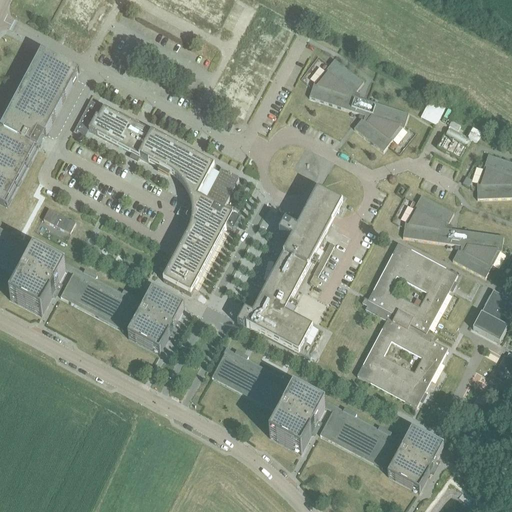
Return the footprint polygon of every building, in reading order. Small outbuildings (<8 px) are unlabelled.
[(68,8),(64,14),(74,19),(89,27),(92,29),(93,27),(95,24),(99,27),(104,29),(105,29),(105,28),(104,28),(102,26),(104,22),(105,20),(106,20),(108,21),(109,22),(111,16),(115,9),(114,9),(112,7),(115,1),(118,2),(118,3),(119,3),(120,0),(75,0),(74,4),(71,2),(68,8)] [(227,16),(194,0),(161,0),(220,29),(227,16)] [(211,0),(208,8),(219,12),(223,0),(211,0)] [(27,252),(35,256),(10,302),(42,318),(59,286),(59,285),(66,273),(73,277),(61,300),(64,297),(124,329),(123,333),(136,310),(142,314),(128,340),(160,357),(185,311),(153,294),(152,295),(153,295),(146,308),(135,302),(136,299),(135,299),(131,297),(124,293),(123,295),(96,281),(97,279),(97,278),(97,279),(92,277),(93,276),(85,272),(84,275),(23,242),(24,240),(23,239),(23,240),(19,238),(19,237),(12,233),(11,236),(0,229),(0,204),(8,209),(39,151),(38,150),(45,137),(46,137),(80,74),(42,54),(7,119),(0,132),(0,262),(15,271),(14,275),(15,275),(27,252)] [(362,122),(354,131),(383,154),(393,142),(391,140),(399,129),(403,132),(404,131),(409,116),(351,97),(355,93),(356,94),(364,85),(335,62),(325,74),(328,76),(319,87),(314,85),(309,100),(367,119),(363,123),(362,122)] [(261,87),(266,76),(237,65),(224,97),(240,103),(243,96),(249,99),(255,85),(261,87)] [(74,135),(79,138),(85,140),(86,137),(89,132),(102,139),(108,142),(114,145),(122,149),(133,155),(132,157),(140,162),(141,160),(151,165),(168,174),(169,175),(170,176),(171,176),(172,177),(173,178),(174,178),(176,180),(177,181),(178,182),(179,183),(180,184),(183,187),(185,189),(186,192),(188,195),(189,198),(190,200),(191,201),(191,203),(191,204),(192,206),(188,214),(184,220),(188,222),(191,224),(192,225),(192,228),(191,231),(190,233),(189,236),(187,239),(181,250),(164,283),(181,293),(187,296),(191,298),(195,290),(199,282),(213,257),(216,251),(220,245),(227,231),(228,232),(234,236),(241,223),(235,220),(234,221),(233,220),(234,219),(233,218),(233,217),(230,215),(233,210),(227,207),(230,201),(231,201),(232,201),(233,201),(234,200),(234,199),(234,197),(234,196),(233,196),(240,183),(225,176),(218,172),(219,171),(218,171),(208,165),(201,161),(195,158),(188,154),(181,150),(182,147),(183,147),(167,138),(167,139),(166,142),(152,135),(144,131),(139,128),(135,126),(126,121),(116,116),(104,110),(102,114),(101,116),(98,115),(100,112),(102,108),(97,106),(96,106),(91,103),(88,109),(82,119),(74,135)] [(422,119),(438,127),(446,112),(430,103),(422,119)] [(458,133),(461,128),(452,123),(449,128),(458,133)] [(473,129),(468,140),(478,145),(483,135),(473,129)] [(452,131),(449,135),(468,148),(471,143),(452,131)] [(438,150),(461,163),(468,151),(444,139),(438,150)] [(511,165),(488,157),(484,172),(486,173),(482,186),(477,187),(477,202),(511,200),(511,165)] [(466,179),(462,185),(469,189),(472,183),(466,179)] [(275,264),(271,279),(267,297),(259,295),(260,296),(259,302),(256,300),(256,301),(260,303),(253,316),(245,312),(238,326),(244,330),(246,327),(247,328),(310,362),(323,336),(285,316),(343,207),(318,194),(297,233),(296,232),(296,231),(285,226),(279,237),(291,243),(291,242),(292,242),(280,265),(275,264)] [(410,226),(405,225),(403,240),(463,249),(460,254),(458,253),(453,263),(485,281),(493,267),(490,266),(497,253),(501,256),(502,254),(504,239),(444,230),(446,225),(448,227),(454,216),(421,198),(418,206),(415,211),(414,212),(417,213),(410,226)] [(71,236),(76,225),(49,211),(44,221),(44,222),(45,223),(71,236)] [(330,245),(313,277),(318,280),(335,248),(330,245)] [(365,301),(363,306),(368,309),(366,313),(387,324),(357,379),(417,411),(449,352),(433,344),(435,339),(428,334),(458,278),(399,246),(368,302),(365,301)] [(511,302),(493,293),(473,331),(500,345),(511,322),(511,302)] [(382,471),(383,472),(395,448),(402,452),(388,479),(419,496),(444,450),(412,432),(405,446),(390,438),(391,435),(379,429),(378,431),(355,419),(357,417),(344,410),(343,413),(282,380),(283,378),(271,371),(270,374),(247,362),(249,359),(236,353),(235,355),(226,351),(223,357),(224,357),(212,380),(213,381),(215,378),(275,409),(274,413),(274,414),(287,390),(294,394),(270,440),(301,457),(326,411),(333,415),(320,438),(321,438),(323,435),(383,467),(382,471)] [(511,361),(505,358),(500,368),(499,368),(510,374),(511,370),(511,361)] [(494,511),(485,502),(483,504),(490,511),(494,511)]
